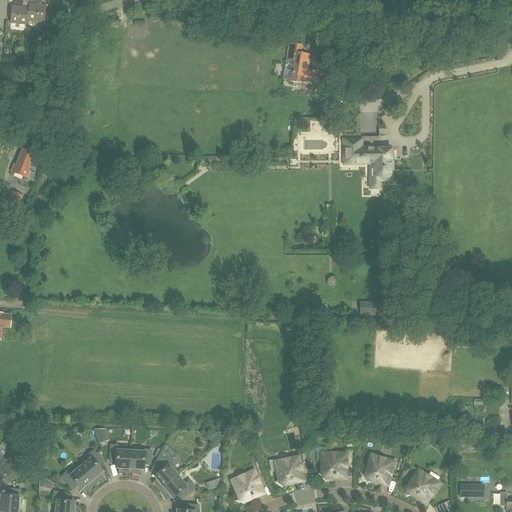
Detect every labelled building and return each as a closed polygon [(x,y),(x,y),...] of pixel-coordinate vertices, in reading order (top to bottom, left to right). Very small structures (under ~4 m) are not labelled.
[(28,25),(28,21),(29,0),(23,0),(24,3),(19,3),(19,7),(12,6),(11,24),(28,25)] [(29,0),(28,21),(45,23),(47,5),(41,5),(41,1),(37,0),(29,0)] [(373,0),(372,11),(381,12),(382,0),(373,0)] [(357,3),(346,1),(344,8),(356,10),(357,3)] [(398,16),(399,3),(389,2),(388,11),(390,11),(390,16),(398,16)] [(321,72),(320,72),(308,70),(310,55),(301,54),(302,46),(290,44),(287,61),(295,62),(292,82),(306,84),(306,82),(314,83),(323,95),(333,88),(321,72)] [(341,101),(335,92),(318,103),(324,112),(333,107),(332,106),(341,101)] [(363,139),(345,139),(345,164),(372,164),(372,189),(381,189),(381,180),(393,180),(393,170),(394,170),(394,149),(384,149),(384,147),(363,148),(363,139)] [(30,171),(29,171),(31,165),(35,167),(40,156),(23,149),(17,165),(15,164),(12,172),(28,178),(30,171)] [(389,190),(378,190),(378,200),(388,201),(389,190)] [(0,228),(0,229),(1,227),(4,229),(6,224),(11,226),(23,196),(13,192),(4,216),(0,214),(0,228)] [(385,302),(360,302),(360,316),(385,316),(385,302)] [(0,339),(2,340),(3,327),(11,328),(12,315),(4,314),(4,313),(0,313),(0,339)] [(483,426),(483,436),(500,436),(500,427),(483,426)] [(94,429),(99,444),(105,442),(102,435),(107,433),(105,429),(94,429)] [(119,475),(124,474),(126,474),(127,474),(130,474),(132,449),(118,448),(118,445),(112,446),(110,462),(117,463),(117,469),(120,469),(119,475)] [(132,449),(130,474),(134,474),(136,474),(137,475),(142,476),(142,470),(144,470),(145,465),(152,465),(152,451),(146,450),(146,452),(132,451),(132,449)] [(90,457),(80,465),(96,485),(97,483),(100,481),(101,481),(105,479),(101,474),(103,472),(100,468),(105,464),(95,451),(89,455),(90,457)] [(322,470),(318,474),(326,482),(330,478),(335,478),(335,476),(338,476),(338,478),(346,478),(347,454),(323,454),(323,463),(324,463),(323,467),(322,470)] [(153,483),(157,486),(158,487),(159,489),(161,491),(180,475),(172,465),(175,461),(170,456),(156,469),(160,474),(156,477),(158,479),(153,483)] [(367,471),(362,474),(367,483),(372,481),(377,482),(378,480),(381,481),(380,483),(388,485),(395,462),(372,456),(369,464),(370,464),(369,468),(368,468),(367,471)] [(299,457),(275,462),(277,471),(278,470),(279,475),(278,475),(279,478),(276,483),(285,489),(288,484),(293,483),(292,481),(295,480),(296,482),(304,480),(299,457)] [(13,472),(5,461),(0,464),(0,481),(3,480),(7,485),(18,477),(15,471),(13,472)] [(88,493),(91,489),(92,488),(93,487),(95,485),(96,485),(80,465),(69,474),(67,472),(63,477),(73,490),(79,486),(82,490),(84,488),(88,493)] [(254,471),(232,481),(236,489),(237,489),(238,492),(237,493),(239,496),(237,501),(247,505),(249,500),(253,498),(252,496),(255,495),(256,496),(264,493),(254,471)] [(410,485),(405,486),(407,496),(412,495),(417,498),(418,496),(420,498),(419,499),(426,504),(439,484),(419,471),(414,478),(415,479),(413,483),(412,482),(410,485)] [(180,475),(161,491),(162,492),(164,494),(165,495),(165,496),(167,500),(172,497),(174,498),(178,495),(182,500),(196,489),(191,481),(185,484),(179,476),(180,475)] [(459,485),(459,497),(471,497),(472,485),(459,485)] [(490,500),(489,489),(477,489),(478,500),(490,500)] [(0,498),(0,509),(0,510),(0,511),(1,511),(18,511),(20,497),(22,497),(22,491),(8,490),(7,496),(2,496),(2,499),(0,498)] [(79,511),(80,511),(81,506),(75,506),(76,503),(70,502),(71,495),(55,492),(53,500),(58,502),(56,511),(79,511)]
